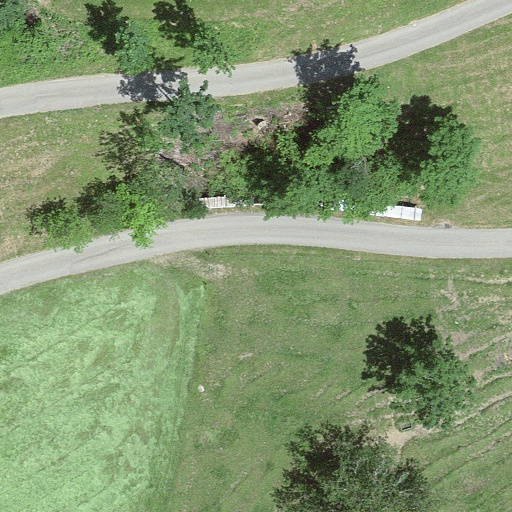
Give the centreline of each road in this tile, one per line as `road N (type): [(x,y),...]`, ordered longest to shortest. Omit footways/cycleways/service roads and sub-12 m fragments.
road 1 (unclassified): [(511,241),(185,233),(0,280)]
road 2 (unclassified): [(0,106),(65,92),(260,76),(406,37),(495,0)]
